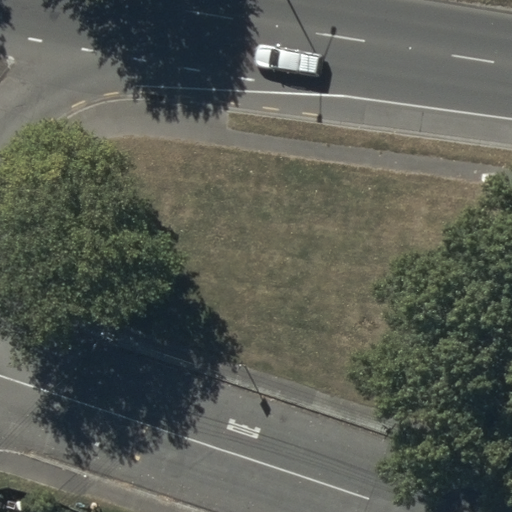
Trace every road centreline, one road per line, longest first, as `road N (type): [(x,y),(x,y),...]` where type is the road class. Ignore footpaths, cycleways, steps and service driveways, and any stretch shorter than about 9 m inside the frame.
road 1 (residential): [(0,378),(403,511)]
road 2 (trunk): [(511,63),(141,5)]
road 3 (residential): [(141,5),(70,54),(0,142)]
